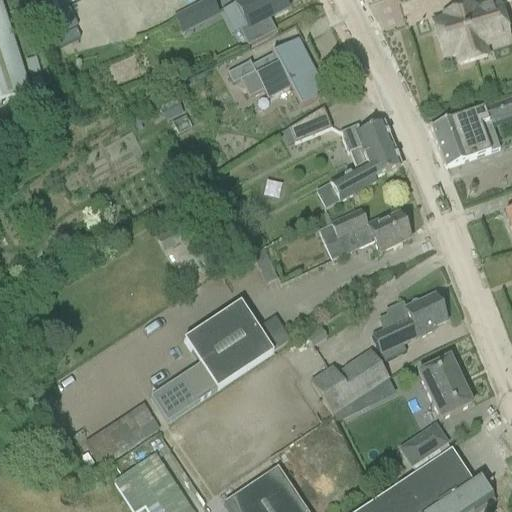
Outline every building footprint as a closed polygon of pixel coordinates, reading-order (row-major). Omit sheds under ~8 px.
[(38,0),(48,20),(57,38),(77,28),(68,10),(86,0),(38,0)] [(280,0),(247,0),(234,7),(246,30),(239,34),(247,50),(275,36),(268,22),(287,12),(280,0)] [(182,35),(216,17),(209,3),(175,21),(182,35)] [(0,87),(10,84),(15,100),(29,95),(0,6),(0,87)] [(496,6),(471,14),(470,9),(443,18),(445,22),(432,26),(442,60),(455,56),(458,68),(488,59),(486,49),(507,43),(496,6)] [(271,59),(251,70),(248,66),(226,79),(232,89),(239,85),(249,103),(263,95),(266,102),(288,90),(300,111),(323,98),(294,44),(270,58),(271,59)] [(448,124),(429,131),(435,147),(461,137),(461,135),(487,126),(488,128),(511,119),(511,101),(482,113),(448,124)] [(176,102),(159,111),(166,125),(183,117),(176,102)] [(322,112),(285,133),(293,147),(330,133),(322,112)] [(143,116),(131,123),(136,131),(138,136),(143,133),(140,128),(147,124),(143,116)] [(461,137),(435,147),(444,173),(470,163),(488,157),(488,156),(496,153),(488,128),(487,126),(461,135),(461,137)] [(353,175),(322,193),(315,197),(325,215),(333,211),(375,186),(373,182),(400,171),(382,127),(359,136),(356,130),(338,137),(353,175)] [(178,207),(189,224),(215,207),(204,190),(178,207)] [(511,213),(503,217),(511,240),(511,213)] [(316,236),(330,266),(372,247),(377,257),(408,243),(397,219),(385,225),(384,222),(366,230),(359,215),(329,229),(329,230),(316,236)] [(407,325),(368,342),(377,360),(435,334),(433,331),(445,326),(434,300),(403,314),(407,325)] [(238,307),(222,318),(182,345),(213,392),(270,355),(271,356),(289,345),(279,329),(273,328),(266,332),(264,329),(265,328),(265,327),(256,333),(238,307)] [(331,371),(309,386),(330,420),(387,383),(369,354),(335,377),(331,371)] [(470,410),(447,363),(415,378),(438,425),(470,410)] [(199,371),(149,404),(165,428),(215,395),(213,392),(199,371)] [(85,444),(103,470),(158,431),(141,406),(85,444)] [(434,430),(398,454),(410,471),(445,448),(434,430)] [(362,511),(479,511),(490,505),(483,493),(481,494),(479,491),(475,493),(449,454),(362,511)] [(154,459),(111,487),(128,511),(140,511),(143,511),(189,511),(181,501),(154,459)] [(222,508),(224,511),(302,511),(276,472),(222,508)]
